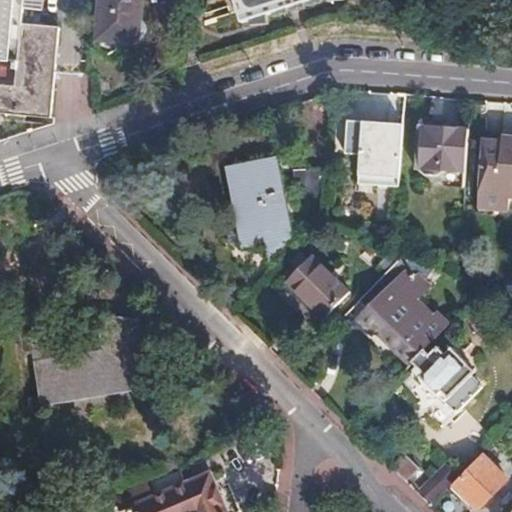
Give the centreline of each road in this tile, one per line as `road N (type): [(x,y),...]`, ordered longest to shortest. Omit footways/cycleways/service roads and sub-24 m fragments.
road 1 (residential): [(60,157),(310,74),(511,84)]
road 2 (residential): [(60,157),(73,184),(325,443)]
road 3 (unknown): [(396,511),(511,376)]
